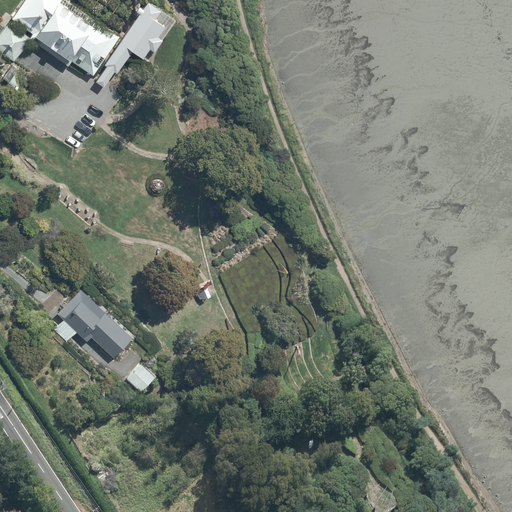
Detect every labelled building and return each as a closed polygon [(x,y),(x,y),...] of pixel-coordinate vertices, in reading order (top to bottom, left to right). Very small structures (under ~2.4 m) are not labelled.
[(121,33),(72,0),(21,0),(10,16),(6,13),(0,21),(0,50),(14,60),(29,38),(67,64),(71,59),(93,74),(121,33)] [(160,6),(150,0),(144,0),(136,13),(149,22),(160,6)] [(27,71),(11,62),(3,77),(18,85),(27,71)] [(47,123),(41,132),(68,149),(78,133),(61,122),(57,129),(47,123)] [(63,317),(53,328),(65,341),(77,330),(86,340),(91,335),(113,355),(132,335),(80,286),(56,311),(63,317)] [(141,361),(126,377),(140,390),(155,375),(141,361)] [(105,387),(97,395),(114,411),(122,403),(105,387)]
